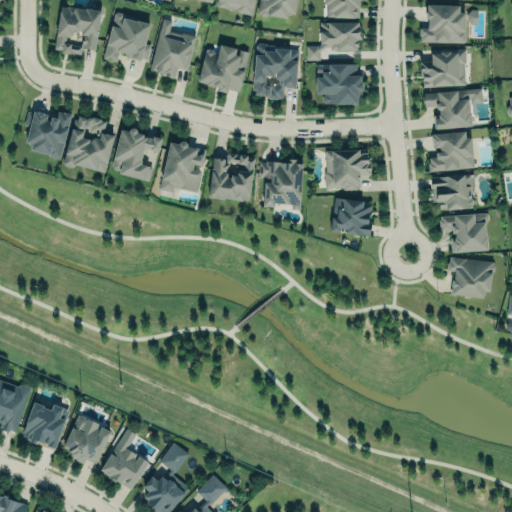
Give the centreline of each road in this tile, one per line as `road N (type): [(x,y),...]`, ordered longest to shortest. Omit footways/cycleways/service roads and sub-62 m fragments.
road 1 (residential): [(26,0),(31,65),(54,79),(262,125),(394,122)]
road 2 (residential): [(389,0),(407,253)]
